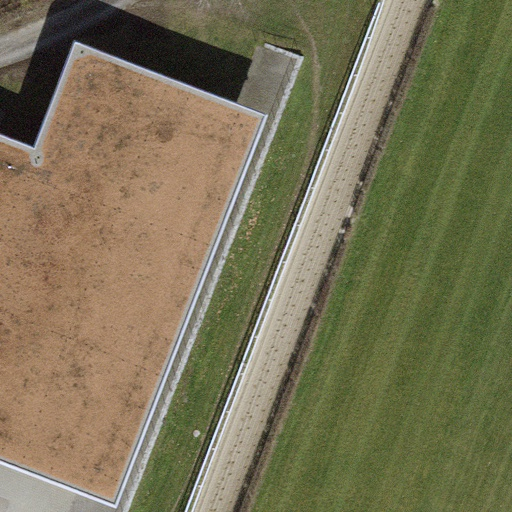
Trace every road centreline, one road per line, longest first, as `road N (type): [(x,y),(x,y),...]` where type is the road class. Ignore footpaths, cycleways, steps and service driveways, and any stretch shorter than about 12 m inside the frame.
road 1 (track): [(413,0),(218,511)]
road 2 (track): [(113,0),(0,51)]
